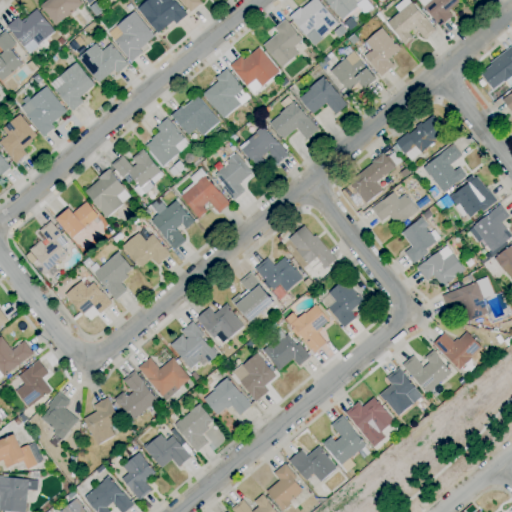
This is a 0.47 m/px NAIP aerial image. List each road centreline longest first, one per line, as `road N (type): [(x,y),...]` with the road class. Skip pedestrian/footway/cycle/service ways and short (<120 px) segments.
road 1 (residential): [(87,363),(511,10)]
road 2 (residential): [(176,511),(412,315),(309,183)]
road 3 (residential): [(0,218),(257,0)]
road 4 (residential): [(0,257),(87,363)]
